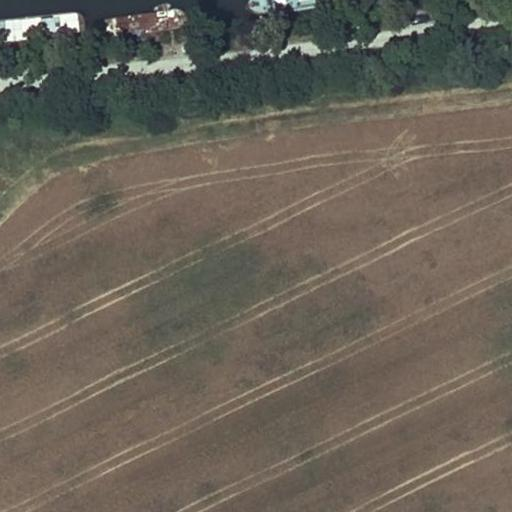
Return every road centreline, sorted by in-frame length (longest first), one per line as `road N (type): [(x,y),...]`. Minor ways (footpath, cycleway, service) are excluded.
road 1 (track): [(0,207),(25,172),(65,148),(511,71)]
road 2 (track): [(0,84),(314,48),(511,15)]
